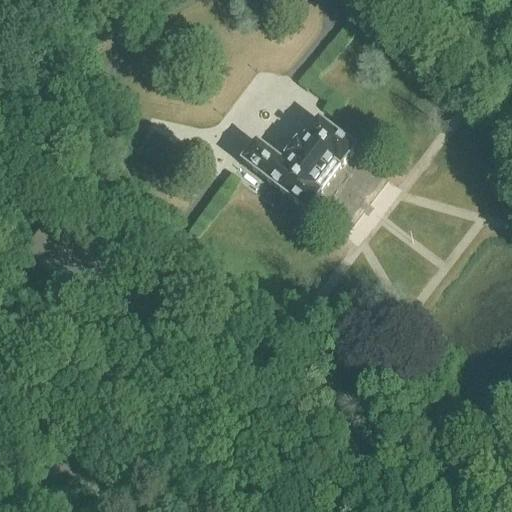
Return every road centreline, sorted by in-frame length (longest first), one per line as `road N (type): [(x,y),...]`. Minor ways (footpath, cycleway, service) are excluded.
road 1 (track): [(220,149),(0,94)]
road 2 (track): [(511,498),(413,321)]
